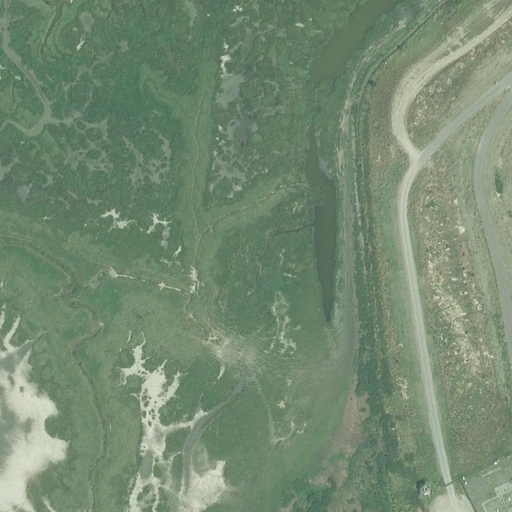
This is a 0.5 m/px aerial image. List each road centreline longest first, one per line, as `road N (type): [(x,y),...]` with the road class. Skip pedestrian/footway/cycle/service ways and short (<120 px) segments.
road 1 (track): [(448,485),(404,241),(401,198),(415,166)]
road 2 (track): [(511,97),(480,151),(477,180),(511,345)]
road 3 (track): [(415,166),(397,127),(403,92),(501,0)]
road 4 (track): [(415,166),(511,78)]
